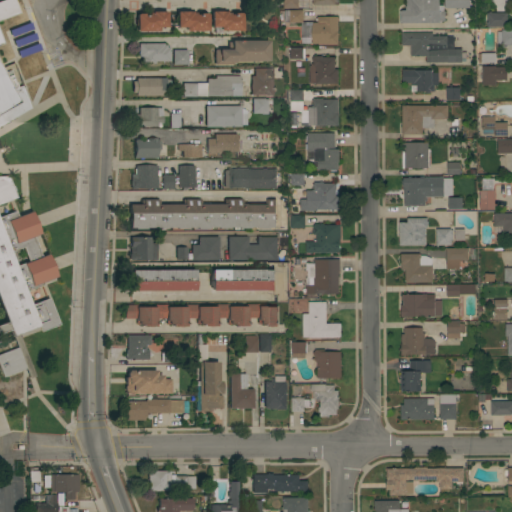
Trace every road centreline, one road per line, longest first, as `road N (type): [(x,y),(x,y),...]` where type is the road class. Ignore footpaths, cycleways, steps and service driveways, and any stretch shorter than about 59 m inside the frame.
road 1 (residential): [(369,0),(372,375),(345,465),(342,511)]
road 2 (residential): [(511,445),(99,448)]
road 3 (tertiary): [(107,0),(92,352)]
